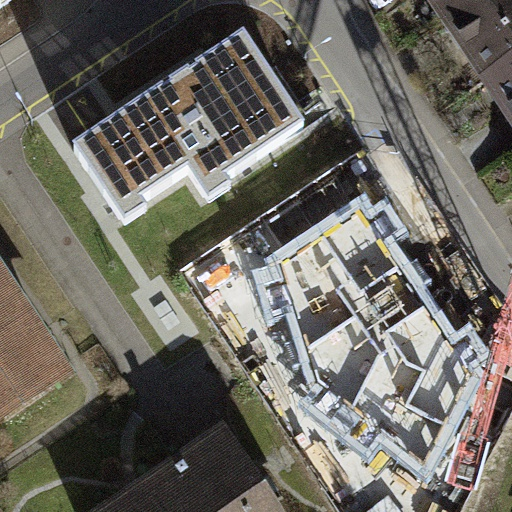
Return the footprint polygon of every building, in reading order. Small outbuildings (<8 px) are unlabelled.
[(422,0),(436,20),(466,0),(422,0)] [(511,0),(466,0),(436,20),(477,82),(511,59),(511,0)] [(143,101),(53,159),(110,246),(295,124),(238,38),(143,101)] [(511,59),(477,82),(511,133),(511,59)] [(364,199),(277,259),(282,275),(267,279),(279,316),(292,312),(317,393),(311,402),(371,443),(379,431),(428,469),(481,376),(473,364),(486,356),(468,329),(456,337),(390,241),(405,231),(385,203),(372,211),(364,199)] [(0,412),(52,379),(0,297),(0,412)] [(268,511),(217,435),(102,511),(268,511)]
